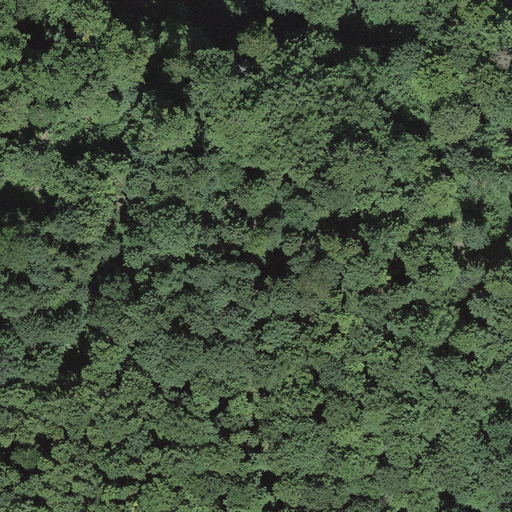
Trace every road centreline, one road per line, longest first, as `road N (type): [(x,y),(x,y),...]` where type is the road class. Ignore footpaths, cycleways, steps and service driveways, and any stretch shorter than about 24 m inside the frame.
road 1 (track): [(0,189),(374,227),(511,266)]
road 2 (track): [(111,0),(236,16),(370,56),(511,138)]
